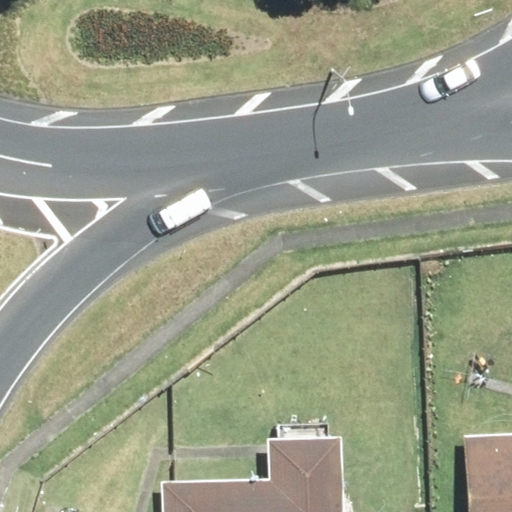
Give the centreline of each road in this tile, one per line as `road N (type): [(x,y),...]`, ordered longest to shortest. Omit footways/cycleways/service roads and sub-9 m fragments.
road 1 (primary): [(484,116),(396,148),(292,172),(195,179)]
road 2 (tertiary): [(195,179),(52,306),(0,364)]
road 3 (primary): [(195,179),(92,176),(0,157)]
